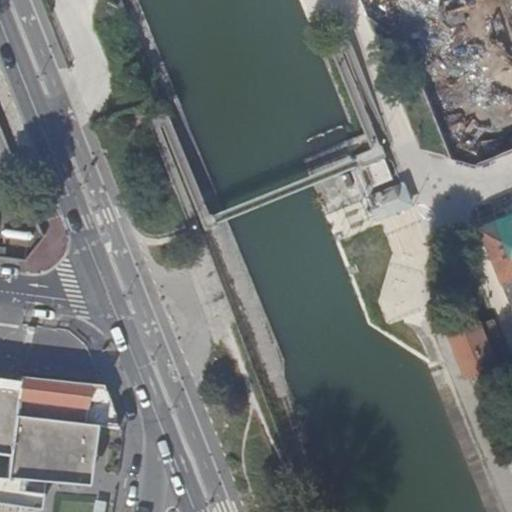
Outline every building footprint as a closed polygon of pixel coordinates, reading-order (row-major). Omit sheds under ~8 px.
[(404,185),(370,198),(372,203),(379,222),(414,209),(404,185)] [(511,218),(482,231),(511,305),(511,218)] [(468,330),(453,336),(470,377),(475,375),(483,397),(511,385),(511,365),(493,320),(482,324),(477,313),(463,319),(468,330)] [(97,427),(117,429),(101,389),(20,381),(17,419),(96,429),(97,427)] [(0,479),(22,482),(119,491),(128,430),(117,429),(97,427),(96,429),(17,419),(0,416),(0,479)] [(0,511),(40,511),(43,511),(45,496),(21,493),(22,482),(0,479),(0,511)] [(116,492),(83,489),(82,502),(115,505),(116,492)]
